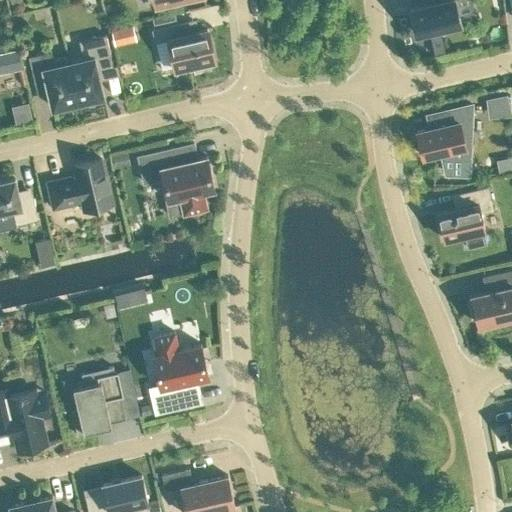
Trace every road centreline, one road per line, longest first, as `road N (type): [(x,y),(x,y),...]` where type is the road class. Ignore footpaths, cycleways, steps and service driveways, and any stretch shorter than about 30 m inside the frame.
road 1 (residential): [(248,420),(238,262),(254,100)]
road 2 (residential): [(378,87),(388,187),(461,384)]
road 3 (residential): [(0,151),(254,100)]
road 4 (residential): [(248,420),(0,479)]
road 5 (residential): [(378,87),(511,60)]
road 6 (residential): [(461,384),(484,511)]
road 7 (residential): [(254,100),(378,87)]
